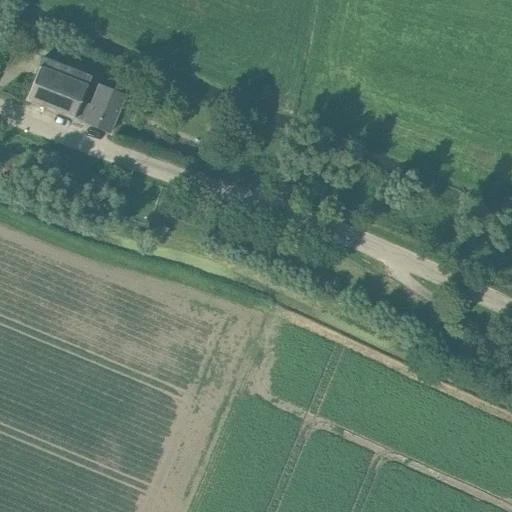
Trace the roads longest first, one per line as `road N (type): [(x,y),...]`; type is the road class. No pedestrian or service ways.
road 1 (tertiary): [(0,108),(511,307)]
road 2 (track): [(0,215),(278,313)]
